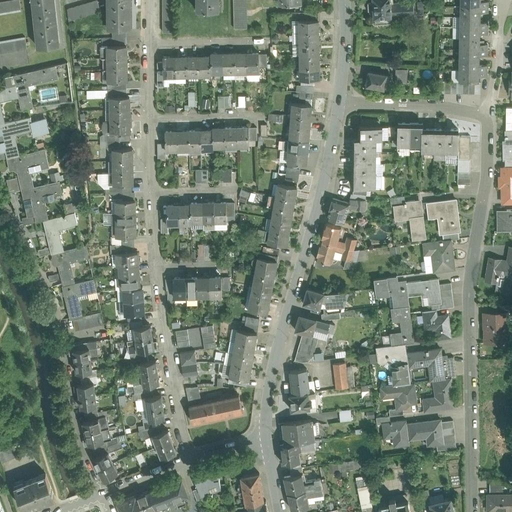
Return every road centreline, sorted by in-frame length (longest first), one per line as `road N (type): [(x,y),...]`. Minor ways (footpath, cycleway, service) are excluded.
road 1 (residential): [(472,511),(472,305),(490,119)]
road 2 (residential): [(269,433),(273,381),(340,104)]
road 3 (residential): [(0,189),(58,337),(87,470),(102,497)]
road 4 (residential): [(190,460),(157,268)]
road 5 (residential): [(490,119),(425,105),(340,104)]
road 6 (residential): [(490,119),(505,0)]
